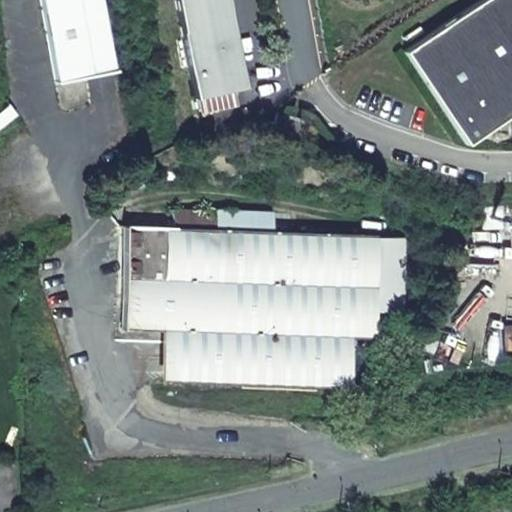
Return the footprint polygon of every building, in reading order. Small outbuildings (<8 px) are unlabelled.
[(39,0),(55,83),(117,71),(103,0),(39,0)] [(172,0),(191,99),(243,89),(226,0),(172,0)] [(511,0),(471,0),(398,49),(457,141),(511,105),(511,0)] [(377,237),(124,226),(120,325),(159,327),(157,378),(348,387),(351,334),(373,335),(377,237)] [(34,494),(39,511),(58,506),(54,490),(34,494)]
